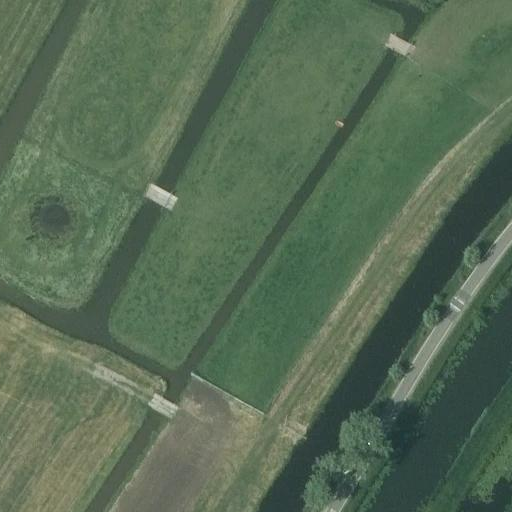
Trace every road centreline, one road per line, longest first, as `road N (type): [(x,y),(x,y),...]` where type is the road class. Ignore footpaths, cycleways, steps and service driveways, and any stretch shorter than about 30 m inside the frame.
road 1 (track): [(511,101),(480,122),(263,439),(226,443),(0,319)]
road 2 (unclassified): [(332,511),(456,306),(511,233)]
